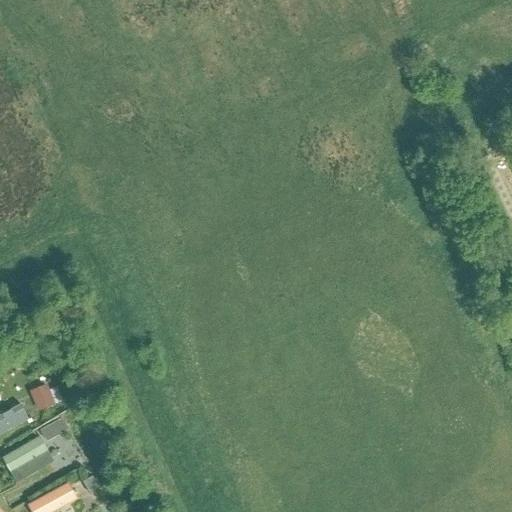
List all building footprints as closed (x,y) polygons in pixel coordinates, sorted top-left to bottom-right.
[(465,168),(500,241),(511,235),(511,210),(486,157),(465,168)] [(58,396),(52,380),(40,385),(35,387),(42,403),(47,401),(58,396)] [(15,408),(0,415),(0,430),(21,420),(15,408)] [(34,436),(0,452),(0,467),(2,473),(42,454),(34,436)] [(70,444),(54,452),(60,465),(77,458),(70,444)] [(92,475),(81,481),(88,493),(98,488),(92,475)] [(64,511),(71,509),(63,492),(32,506),(35,511),(64,511)]
